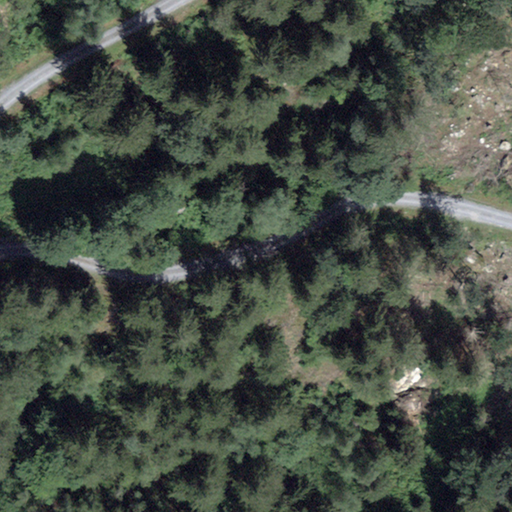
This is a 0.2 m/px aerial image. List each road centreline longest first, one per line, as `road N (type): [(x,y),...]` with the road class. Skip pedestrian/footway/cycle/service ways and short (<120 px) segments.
road 1 (track): [(511,220),(377,199),(240,259),(162,276),(33,252),(0,255)]
road 2 (track): [(0,104),(173,0)]
